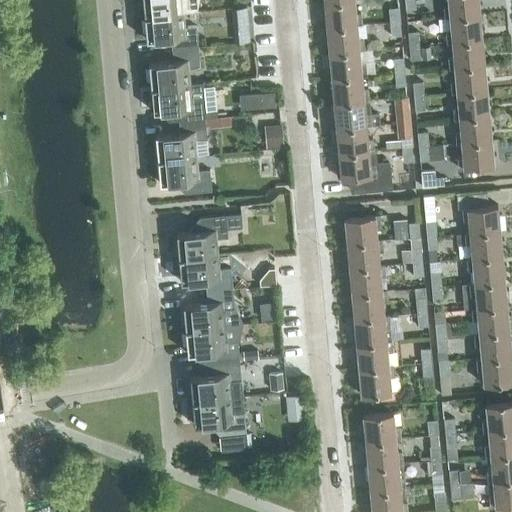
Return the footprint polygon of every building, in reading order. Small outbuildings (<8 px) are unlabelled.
[(142,0),(144,14),(182,11),(180,0),(142,0)] [(356,12),(354,0),(332,0),(324,1),(327,26),(357,23),(357,24),(362,23),(361,12),(356,12)] [(416,8),(415,0),(405,0),(406,9),(416,8)] [(480,13),(478,0),(447,0),(448,5),(444,5),(445,16),(449,16),(449,15),(480,13)] [(389,7),(390,21),(400,20),(399,6),(389,7)] [(183,26),(182,11),(144,14),(146,39),(171,36),(172,48),(198,45),(196,25),(183,26)] [(482,38),(480,13),(449,15),(449,16),(451,30),(446,30),(447,41),(452,41),(452,40),(482,38)] [(401,34),(400,20),(390,21),(391,35),(401,34)] [(358,37),(357,24),(357,23),(327,26),(329,51),(359,48),(359,49),(364,48),(363,37),(358,37)] [(237,29),(239,42),(251,41),(249,28),(237,29)] [(408,31),(409,45),(419,44),(418,30),(408,31)] [(484,63),(482,38),(452,40),(452,41),(453,55),(448,55),(449,67),(454,66),(454,65),(484,63)] [(421,58),(419,44),(409,45),(410,59),(421,58)] [(429,44),(421,45),(422,56),(430,55),(429,44)] [(200,66),(198,45),(172,48),(173,59),(149,62),(151,86),(189,83),(187,67),(200,66)] [(361,63),(359,49),(359,48),(329,51),(331,76),(362,73),(362,74),(366,73),(365,62),(361,63)] [(393,57),(395,71),(405,70),(403,56),(393,57)] [(487,88),(484,63),(454,65),(454,66),(455,80),(450,80),(452,92),(456,91),(487,88)] [(406,84),(405,70),(395,71),(396,85),(406,84)] [(363,88),(362,74),(362,73),(331,76),(334,101),(364,98),(364,99),(369,98),(368,87),(363,88)] [(413,81),(414,95),(424,94),(423,80),(413,81)] [(214,81),(152,87),(155,110),(177,109),(179,119),(218,115),(214,81)] [(489,113),(487,88),(456,91),(458,105),(453,105),(454,117),(459,116),(489,113)] [(274,109),(273,93),(238,95),(239,112),(274,109)] [(425,108),(424,94),(414,95),(415,109),(425,108)] [(365,113),(364,99),(364,98),(334,101),(336,126),(366,123),(366,124),(371,124),(370,112),(365,113)] [(398,107),(399,121),(409,120),(408,106),(398,107)] [(491,138),(489,113),(459,116),(460,130),(455,131),(456,142),(461,141),(491,138)] [(229,125),(228,115),(211,117),(211,126),(229,125)] [(207,138),(205,117),(178,120),(180,131),(155,133),(157,158),(195,154),(194,139),(207,138)] [(411,134),(409,120),(399,121),(401,135),(411,134)] [(282,123),(264,125),(266,148),(284,146),(282,123)] [(368,138),(366,124),(366,123),(336,126),(338,151),(369,148),(369,149),(373,149),(372,137),(368,138)] [(417,131),(419,145),(429,144),(427,130),(417,131)] [(401,146),(401,138),(385,140),(386,147),(401,146)] [(494,164),(491,138),(461,141),(462,155),(457,156),(459,167),(494,164)] [(430,158),(429,144),(419,145),(420,159),(430,158)] [(402,146),(403,161),(413,160),(412,145),(402,146)] [(376,149),(373,149),(369,149),(369,148),(338,151),(341,177),(347,177),(351,192),(393,188),(390,160),(377,161),(376,149)] [(197,169),(195,154),(157,158),(160,182),(184,180),(185,192),(211,190),(209,168),(197,169)] [(444,184),(443,175),(434,176),(434,169),(421,170),(422,186),(444,184)] [(433,194),(423,195),(425,213),(435,213),(433,194)] [(468,218),(469,231),(469,232),(500,229),(497,203),(462,207),(463,218),(468,218)] [(228,236),(227,227),(242,226),(241,212),(199,216),(201,230),(176,232),(179,256),(216,253),(215,238),(228,236)] [(344,217),(347,243),(377,240),(377,239),(376,225),(381,225),(379,214),(344,217)] [(408,237),(406,219),(393,220),(395,238),(408,237)] [(425,220),(427,234),(437,233),(436,219),(425,220)] [(409,222),(410,237),(420,236),(419,221),(409,222)] [(502,254),(500,229),(469,232),(469,231),(465,232),(466,243),(470,243),(472,256),(472,257),(502,254)] [(438,247),(437,233),(427,234),(428,248),(438,247)] [(382,239),(377,239),(377,240),(347,243),(349,268),(379,265),(379,264),(378,251),(383,250),(382,239)] [(412,259),(412,261),(422,261),(421,247),(411,248),(412,259)] [(401,248),(402,260),(412,259),(411,248),(401,248)] [(218,268),(216,253),(179,256),(181,281),(205,278),(206,290),(232,287),(231,267),(218,268)] [(504,279),(502,254),(472,257),(472,256),(467,257),(468,268),(473,268),(474,282),(504,279)] [(424,274),(422,261),(412,261),(414,275),(424,274)] [(384,264),(379,264),(379,265),(349,268),(351,293),(382,290),(382,289),(380,276),(385,275),(384,264)] [(430,272),(432,286),(442,285),(440,271),(430,272)] [(507,304),(504,279),(474,282),(469,282),(470,293),(475,293),(476,307),(507,304)] [(443,299),(442,285),(432,286),(433,300),(443,299)] [(234,308),(233,295),(232,287),(206,290),(207,301),(183,304),(185,328),(242,323),(234,308)] [(387,289),(382,289),(382,290),(351,293),(354,318),(384,315),(383,301),(388,300),(387,289)] [(416,298),(417,312),(427,311),(426,297),(416,298)] [(509,329),(507,304),(476,307),(472,307),(473,318),(477,318),(479,332),(509,329)] [(428,325),(427,311),(417,312),(418,326),(428,325)] [(389,314),(384,315),(354,318),(356,343),(386,340),(385,326),(390,325),(389,314)] [(435,322),(436,336),(446,335),(445,321),(435,322)] [(239,359),(237,338),(243,323),(242,323),(185,328),(187,352),(212,350),(213,362),(239,359)] [(511,355),(509,329),(479,332),(474,332),(475,344),(480,343),(481,357),(511,355)] [(448,349),(446,335),(436,336),(437,350),(448,349)] [(391,339),(386,340),(356,343),(358,368),(389,365),(387,351),(392,351),(391,339)] [(420,348),(422,362),(432,361),(430,347),(420,348)] [(243,350),(244,359),(258,357),(257,348),(243,350)] [(511,380),(511,359),(511,355),(481,357),(476,357),(477,369),(482,368),(484,383),(511,380)] [(438,359),(440,374),(450,373),(448,358),(438,359)] [(242,395),(239,359),(213,362),(214,373),(190,375),(192,400),(242,395)] [(433,375),(432,361),(422,362),(423,376),(433,375)] [(393,364),(389,365),(358,368),(361,394),(391,391),(390,376),(395,376),(393,364)] [(282,371),(268,373),(270,389),(283,388),(282,371)] [(285,395),(287,412),(305,411),(303,394),(285,395)] [(246,433),(244,410),(242,395),(192,400),(194,424),(218,422),(220,435),(246,433)] [(483,429),(488,429),(511,426),(511,400),(485,403),(487,418),(482,418),(483,429)] [(363,414),(365,439),(395,437),(400,437),(399,425),(394,426),(393,411),(363,414)] [(444,418),(445,432),(455,431),(454,417),(444,418)] [(427,419),(428,434),(438,433),(437,419),(427,419)] [(511,451),(511,426),(488,429),(489,443),(484,443),(485,455),(490,454),(511,451)] [(456,445),(455,431),(445,432),(446,446),(456,445)] [(397,451),(395,437),(365,439),(367,464),(398,462),(403,462),(402,451),(397,451)] [(429,445),(429,446),(418,447),(419,459),(431,458),(431,459),(441,458),(439,444),(429,445)] [(511,476),(511,451),(490,454),(491,468),(487,468),(488,480),(492,479),(511,476)] [(442,472),(441,458),(431,459),(432,473),(442,472)] [(399,476),(398,462),(367,464),(370,490),(400,487),(405,487),(404,476),(399,476)] [(449,469),(450,483),(460,482),(459,468),(449,469)] [(511,502),(511,476),(492,479),(494,493),(489,493),(490,505),(495,504),(511,502)] [(472,493),(471,483),(460,484),(460,482),(450,483),(451,497),(461,496),(461,494),(472,493)] [(406,511),(407,511),(406,501),(402,501),(400,487),(370,490),(371,511),(406,511)] [(434,495),(435,510),(446,509),(444,494),(434,495)]
